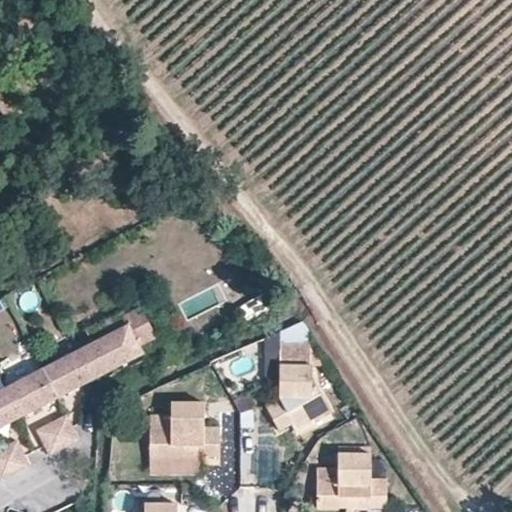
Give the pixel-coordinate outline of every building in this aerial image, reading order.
[(127,327),(78,352),(91,377),(89,381),(141,354),(127,327)] [(283,344),(281,365),(279,398),(266,406),(278,431),(292,423),(306,416),(308,421),(329,410),(314,382),(312,384),(312,365),(310,365),(310,344),(283,344)] [(91,377),(78,352),(42,371),(56,399),(89,381),(91,377)] [(42,371),(6,389),(20,418),(56,399),(42,371)] [(6,389),(0,392),(0,427),(20,418),(6,389)] [(151,428),(150,457),(207,458),(219,457),(220,429),(204,428),(204,404),(172,404),(170,429),(151,428)] [(242,412),(239,480),(254,481),(256,413),(242,412)] [(61,448),(76,440),(64,416),(51,423),(52,424),(61,448)] [(310,424),(308,421),(306,416),(292,423),(296,431),(310,424)] [(47,454),(61,448),(52,424),(37,432),(47,454)] [(2,451),(13,473),(27,466),(15,444),(2,451)] [(0,451),(0,479),(13,473),(2,451),(0,451)] [(338,481),(318,480),(318,509),(386,508),(387,481),(370,480),(371,455),(339,454),(338,481)] [(207,458),(150,457),(151,472),(206,472),(207,458)]
